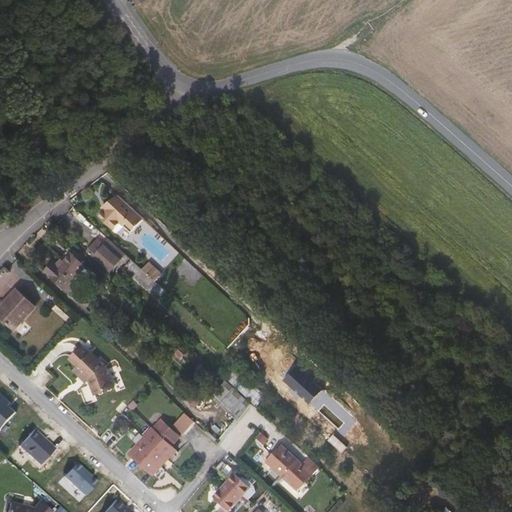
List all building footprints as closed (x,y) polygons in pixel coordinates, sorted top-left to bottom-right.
[(139,0),(134,6),(138,11),(145,5),(140,0),(139,0)] [(147,223),(121,200),(110,208),(112,212),(109,216),(108,214),(102,220),(120,237),(127,230),(134,237),(147,223)] [(106,240),(101,246),(117,261),(123,255),(106,240)] [(95,241),(84,254),(106,274),(117,261),(101,246),(95,241)] [(122,269),(145,290),(152,282),(129,261),(122,269)] [(57,285),(78,304),(87,295),(82,291),(93,278),(82,268),(71,280),(66,276),(57,285)] [(145,290),(152,295),(158,288),(152,282),(145,290)] [(24,340),(44,318),(26,302),(6,324),(24,340)] [(76,368),(84,375),(81,379),(89,386),(93,382),(105,401),(120,390),(109,373),(88,355),(76,368)] [(199,379),(209,370),(199,362),(192,355),(183,364),(199,379)] [(213,391),(237,418),(252,405),(228,378),(213,391)] [(179,435),(188,444),(200,430),(191,422),(179,435)] [(162,485),(184,461),(177,456),(187,445),(167,428),(137,462),(162,485)] [(251,450),(239,439),(233,447),(244,457),(251,450)] [(300,496),(315,480),(283,452),(269,467),(300,496)] [(219,504),(227,511),(240,511),(256,495),(240,482),(219,504)]
